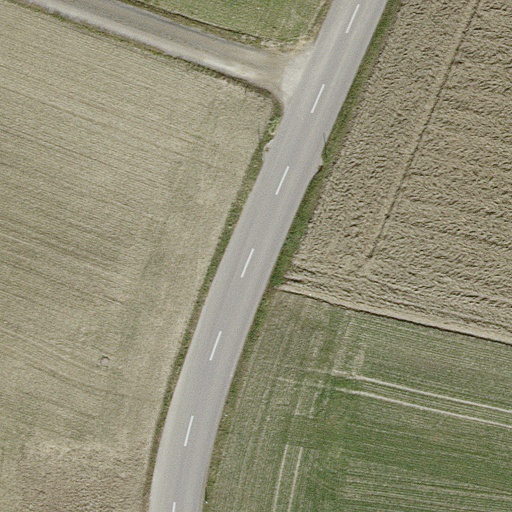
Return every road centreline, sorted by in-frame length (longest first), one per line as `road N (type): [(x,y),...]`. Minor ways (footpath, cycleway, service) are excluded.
road 1 (tertiary): [(170,511),(244,272),(363,0)]
road 2 (track): [(77,0),(327,90)]
